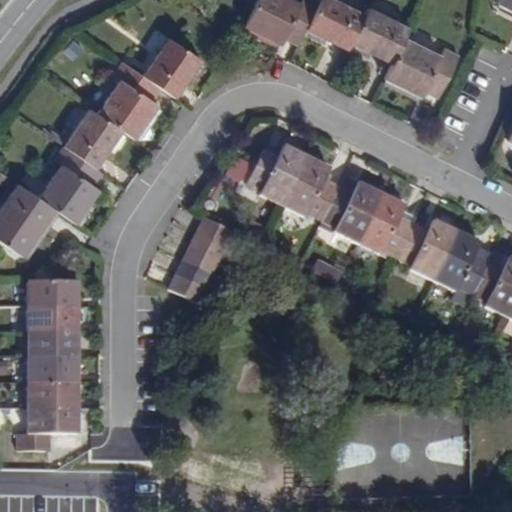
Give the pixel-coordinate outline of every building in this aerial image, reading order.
[(304,29),(318,3),(311,0),(300,0),(299,3),(291,0),(256,0),(243,25),(280,43),(283,38),(297,45),(304,29)] [(349,42),(363,15),(331,0),(319,0),(318,3),(304,29),(346,50),(349,42)] [(511,9),(511,0),(496,0),(496,2),(511,9)] [(366,8),(363,15),(349,42),(391,64),(403,39),(408,28),(366,8)] [(143,77),(161,89),(175,99),(200,62),(169,39),(143,77)] [(439,56),(403,39),(391,64),(383,80),(419,98),(422,91),(436,99),(457,57),(443,49),(439,56)] [(151,102),(161,89),(143,77),(122,62),(112,77),(119,82),(97,114),(122,131),(135,140),(157,107),(151,102)] [(95,169),(122,131),(97,114),(90,109),(63,147),(95,169)] [(282,207),(306,158),(283,146),(278,157),(264,150),(247,184),(260,191),(259,196),(282,207)] [(95,169),(63,147),(54,160),(61,165),(38,198),(55,210),(75,224),(98,191),(92,187),(102,174),(95,169)] [(322,222),(339,187),(325,180),(329,169),(306,158),(282,207),(305,219),(307,215),(322,222)] [(357,244),(382,195),(359,183),(354,194),(339,187),(322,222),(336,230),(334,233),(357,244)] [(55,210),(38,198),(18,184),(0,210),(0,241),(22,257),(55,210)] [(405,207),(382,195),(357,244),(380,256),(383,252),(396,259),(414,224),(400,217),(405,207)] [(204,219),(196,234),(226,248),(233,233),(204,219)] [(428,231),(414,224),(396,259),(410,266),(409,270),(432,281),(456,232),(434,220),(428,231)] [(471,296),(488,262),(473,254),(479,244),(456,232),(432,281),(455,293),(458,289),(471,296)] [(196,234),(189,248),(219,263),(226,248),(196,234)] [(219,263),(189,248),(182,262),(212,276),(219,263)] [(506,318),(511,306),(511,259),(508,257),(503,269),(488,262),(471,296),(485,303),(483,307),(506,318)] [(175,276),(205,291),(212,276),(182,262),(175,276)] [(197,306),(205,291),(175,276),(168,291),(197,306)] [(27,282),(27,308),(77,308),(77,282),(27,282)] [(27,333),(77,333),(77,308),(27,308),(27,333)] [(27,358),(77,359),(77,333),(27,333),(27,358)] [(27,358),(27,384),(77,384),(77,359),(27,358)] [(27,384),(27,410),(77,409),(77,384),(27,384)] [(0,426),(26,428),(27,409),(0,407),(0,426)] [(77,409),(27,410),(27,435),(18,434),(18,452),(50,452),(50,435),(77,435),(77,409)] [(334,500),(334,479),(303,480),(300,486),(294,502),(334,500)]
